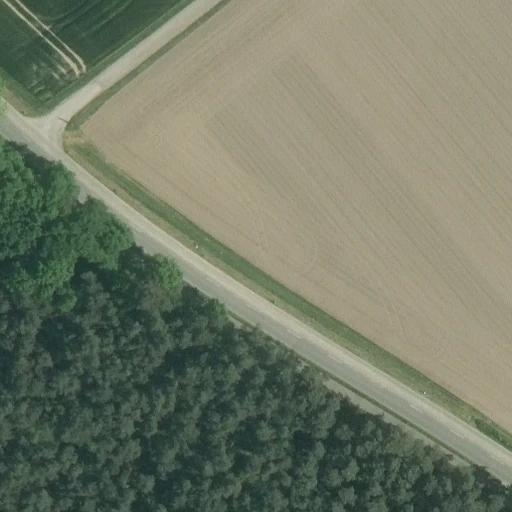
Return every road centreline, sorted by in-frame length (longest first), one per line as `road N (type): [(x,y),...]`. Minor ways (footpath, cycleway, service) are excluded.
road 1 (tertiary): [(511,486),(86,208),(24,152)]
road 2 (unclassified): [(24,152),(214,0)]
